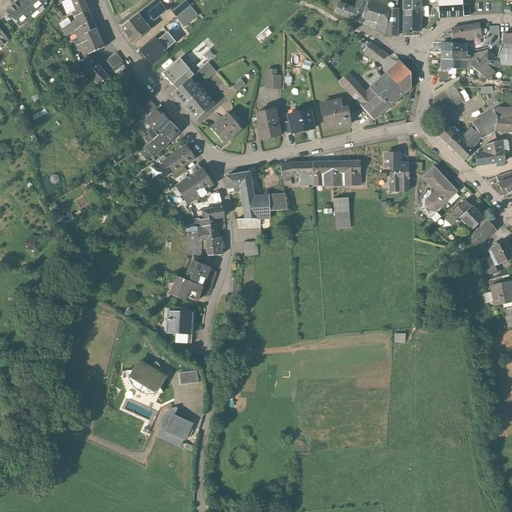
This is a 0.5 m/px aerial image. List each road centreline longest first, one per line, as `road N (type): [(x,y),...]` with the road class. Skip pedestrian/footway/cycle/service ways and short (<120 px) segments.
road 1 (residential): [(198,483),(213,384),(207,322),(232,243),(221,165)]
road 2 (residential): [(99,0),(111,32),(221,165)]
road 3 (residential): [(221,165),(415,126)]
road 4 (residential): [(415,126),(428,37),(453,24),(511,18)]
road 5 (residential): [(415,126),(511,218)]
